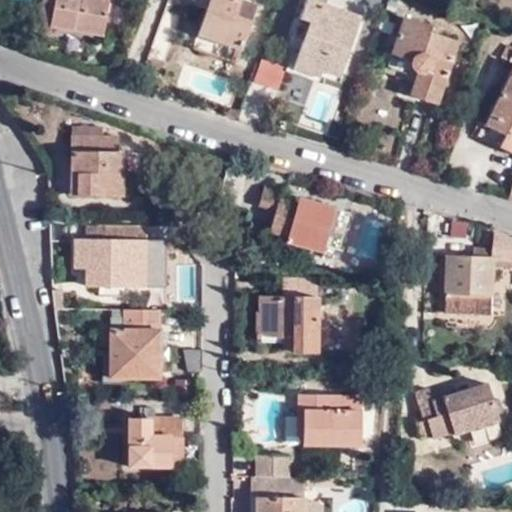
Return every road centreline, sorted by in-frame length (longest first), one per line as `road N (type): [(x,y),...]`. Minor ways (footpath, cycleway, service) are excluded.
road 1 (residential): [(122,98),(511,219)]
road 2 (secondary): [(0,209),(53,420),(62,511)]
road 3 (residential): [(0,60),(122,98)]
